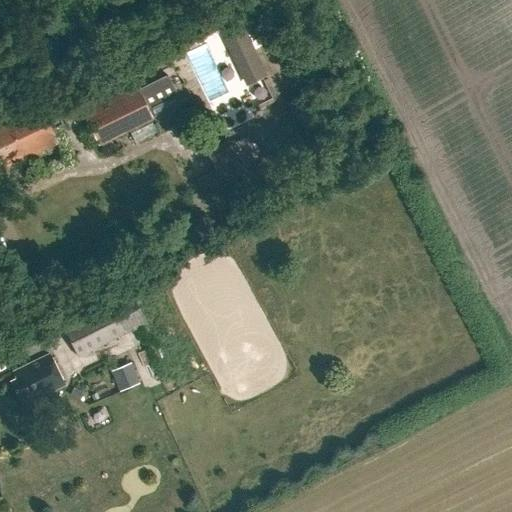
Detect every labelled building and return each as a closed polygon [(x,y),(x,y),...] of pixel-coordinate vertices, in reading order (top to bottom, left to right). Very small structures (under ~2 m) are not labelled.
[(138,89),(152,117),(181,102),(167,74),(138,89)] [(82,113),(99,146),(129,131),(135,143),(158,131),(151,118),(152,118),(135,85),(82,113)] [(323,129),(298,95),(286,104),(311,138),(323,129)] [(3,170),(57,143),(37,103),(0,121),(0,163),(3,170)] [(215,169),(197,178),(206,198),(257,173),(241,139),(230,144),(228,141),(206,151),(215,169)] [(76,358),(124,334),(145,323),(130,293),(63,327),(62,326),(61,326),(76,358)] [(50,355),(49,354),(12,372),(15,379),(9,382),(23,410),(24,409),(45,398),(43,395),(63,385),(49,356),(50,355)] [(111,371),(119,391),(139,383),(131,363),(111,371)] [(84,392),(74,387),(69,395),(79,401),(84,392)]
